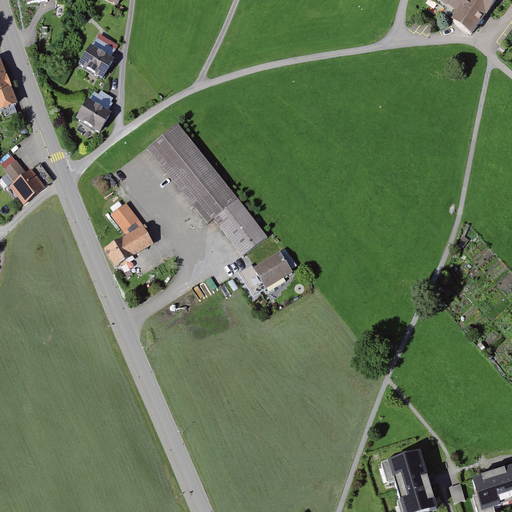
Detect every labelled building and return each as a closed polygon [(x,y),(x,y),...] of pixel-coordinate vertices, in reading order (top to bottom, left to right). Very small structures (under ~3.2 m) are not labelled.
[(99,0),(119,8),(122,0),(99,0)] [(432,0),(456,16),(452,22),(474,38),(501,0),(432,0)] [(98,39),(80,67),(102,82),(114,62),(111,60),(117,51),(98,39)] [(2,62),(0,62),(0,113),(19,107),(2,62)] [(95,93),(77,122),(99,136),(111,117),(108,114),(114,105),(95,93)] [(267,240),(179,126),(148,150),(207,226),(212,222),(242,260),(267,240)] [(5,171),(16,184),(9,189),(24,207),(54,182),(39,164),(27,174),(17,162),(5,171)] [(127,206),(111,217),(127,238),(143,229),(144,227),(127,206)] [(127,238),(104,252),(115,270),(154,247),(143,229),(127,238)] [(291,276),(280,256),(254,271),(252,267),(239,275),(252,299),(291,276)] [(421,453),(390,463),(398,491),(404,511),(433,511),(438,511),(438,510),(430,482),(421,453)] [(511,468),(499,472),(474,480),(484,511),(511,503),(511,468)] [(461,486),(450,489),(455,506),(459,505),(466,503),(461,486)]
